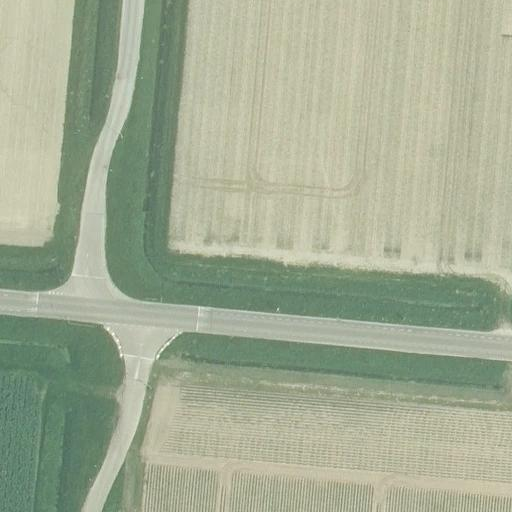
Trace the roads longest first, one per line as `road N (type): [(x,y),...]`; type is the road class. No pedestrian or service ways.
road 1 (secondary): [(511,350),(146,317)]
road 2 (unclassified): [(85,311),(94,179),(125,83),(133,0)]
road 3 (unclassified): [(96,511),(129,419),(146,317)]
